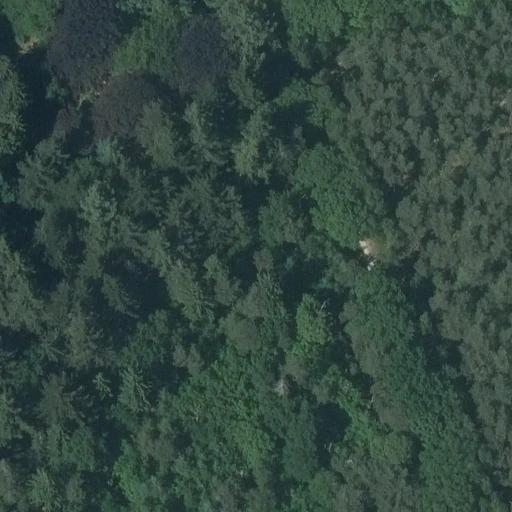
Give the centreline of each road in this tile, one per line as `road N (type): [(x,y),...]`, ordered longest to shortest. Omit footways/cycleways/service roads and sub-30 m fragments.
road 1 (unknown): [(467,511),(321,172)]
road 2 (track): [(58,511),(223,309)]
road 3 (unknown): [(0,357),(223,309)]
road 4 (track): [(472,0),(267,29)]
road 5 (unknown): [(321,172),(256,0)]
road 6 (track): [(223,309),(321,172)]
